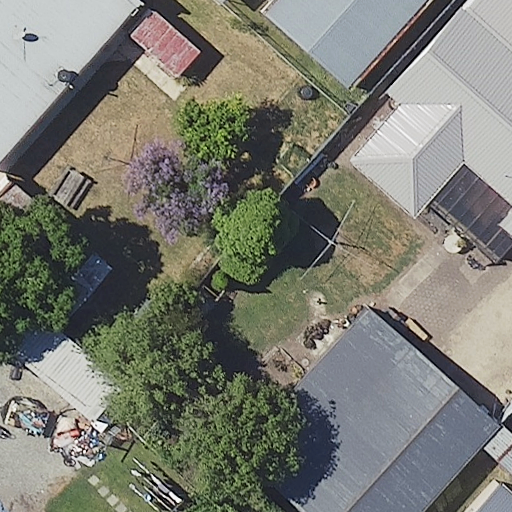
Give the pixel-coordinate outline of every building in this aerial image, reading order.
[(0,0),(0,180),(2,182),(155,9),(143,0),(0,0)] [(298,0),(280,22),(365,97),(450,0),(298,0)] [(511,206),(511,44),(476,13),(398,101),(408,110),(358,165),(430,229),(477,176),(511,206)] [(440,511),(511,432),(511,428),(379,311),(248,458),(309,511),(440,511)] [(511,511),(511,493),(495,511),(511,511)]
